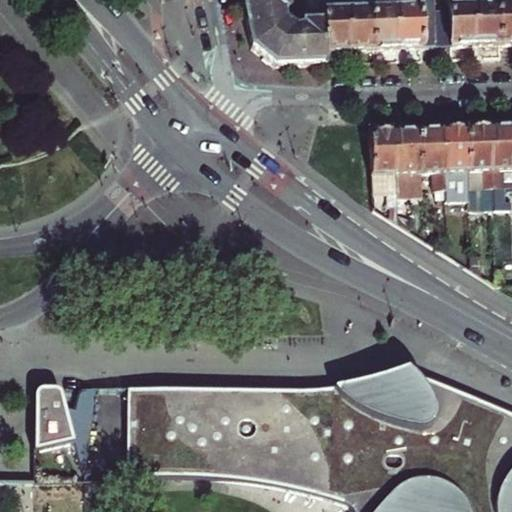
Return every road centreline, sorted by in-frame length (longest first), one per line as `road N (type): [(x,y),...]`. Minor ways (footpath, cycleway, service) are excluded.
road 1 (secondary): [(178,145),(235,199),(320,256),(493,333)]
road 2 (secondary): [(493,333),(204,121)]
road 3 (residential): [(232,98),(511,90)]
road 4 (residential): [(0,319),(64,279),(138,182)]
road 5 (secondary): [(54,0),(178,145)]
road 6 (secondary): [(204,121),(98,0)]
road 7 (residential): [(138,182),(74,228),(0,246)]
